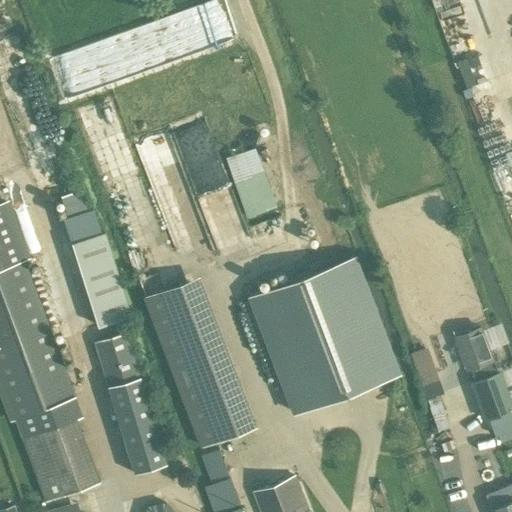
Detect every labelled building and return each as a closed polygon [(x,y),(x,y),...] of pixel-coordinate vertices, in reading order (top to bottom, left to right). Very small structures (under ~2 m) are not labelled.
[(230,152),(244,215),(275,208),(261,145),(230,152)] [(204,211),(235,203),(225,166),(194,174),(195,180),(196,184),(159,193),(177,258),(215,248),(204,211)] [(67,214),(66,214),(97,324),(129,315),(92,185),(61,193),(67,214)] [(75,397),(24,260),(27,259),(5,202),(0,203),(0,385),(13,420),(15,419),(71,399),(75,397)] [(297,413),(358,390),(401,374),(356,257),(253,296),(297,413)] [(219,375),(184,283),(144,298),(202,447),(256,427),(234,370),(219,375)] [(458,337),(470,367),(493,359),(481,328),(458,337)] [(134,474),(166,464),(126,333),(94,343),(134,474)] [(427,348),(410,354),(422,386),(438,380),(427,348)] [(511,405),(500,372),(471,382),(485,420),(488,418),(495,435),(497,434),(500,442),(511,437),(511,405)] [(71,420),(78,417),(71,399),(15,419),(22,438),(70,420),(71,420)] [(45,502),(94,484),(71,420),(70,420),(22,438),(45,502)] [(202,453),(212,481),(205,484),(215,510),(241,500),(221,446),(202,453)] [(261,511),(307,511),(294,477),(254,492),(261,511)] [(511,511),(511,482),(484,494),(490,509),(490,511),(511,511)] [(147,506),(145,511),(174,511),(165,502),(147,506)] [(248,511),(245,503),(222,511),(248,511)]
